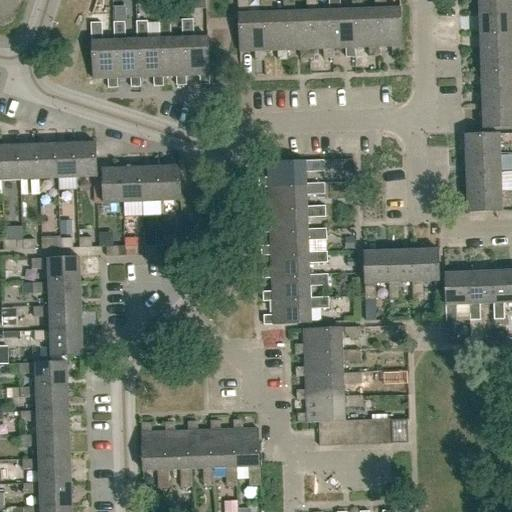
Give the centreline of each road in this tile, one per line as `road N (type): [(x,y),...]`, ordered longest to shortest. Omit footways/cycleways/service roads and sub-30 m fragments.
road 1 (residential): [(231,153),(41,91),(25,66)]
road 2 (residential): [(128,511),(123,370),(183,307)]
road 3 (residential): [(294,463),(280,414),(252,394),(252,371),(183,307)]
road 4 (residential): [(231,153),(246,126),(415,121)]
road 5 (residential): [(511,228),(458,230),(418,206),(415,121)]
road 6 (residential): [(183,307),(210,275),(231,153)]
road 7 (residential): [(415,121),(428,98),(425,0)]
